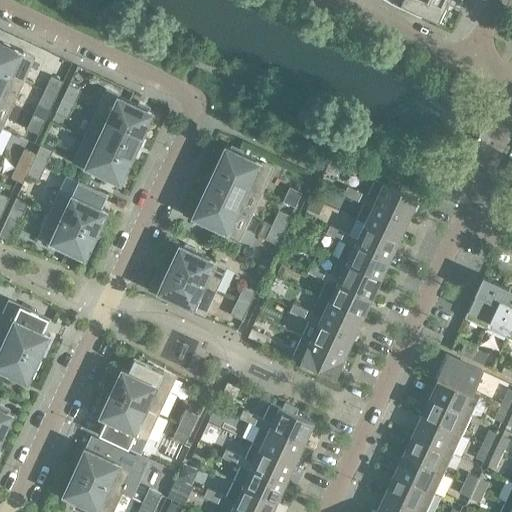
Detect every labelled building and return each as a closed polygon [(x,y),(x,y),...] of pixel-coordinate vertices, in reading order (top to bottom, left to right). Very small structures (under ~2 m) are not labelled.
[(442,5),(443,0),(403,0),(401,6),(438,23),(446,7),(442,5)] [(34,56),(0,40),(0,69),(23,81),(34,56)] [(0,69),(0,98),(12,104),(23,81),(0,69)] [(51,76),(44,90),(56,96),(63,81),(51,76)] [(81,89),(69,84),(62,98),(74,104),(81,89)] [(49,110),(56,96),(44,90),(37,105),(49,110)] [(107,90),(95,114),(143,136),(154,112),(147,109),(147,108),(146,108),(146,109),(140,106),(140,105),(139,105),(107,90)] [(0,98),(0,126),(1,127),(12,104),(0,98)] [(67,118),(74,104),(62,98),(55,112),(67,118)] [(45,120),(33,114),(26,129),(38,134),(45,120)] [(132,159),(143,136),(95,114),(85,137),(132,159)] [(121,183),(132,159),(85,137),(73,161),(106,176),(106,177),(107,177),(107,176),(113,179),(113,180),(114,180),(121,183)] [(232,148),(225,145),(214,169),(261,191),(272,167),(239,152),(240,151),(239,151),(238,152),(232,149),(233,148),(232,148)] [(40,146),(36,155),(33,160),(45,166),(52,151),(40,146)] [(29,169),(33,160),(36,155),(23,149),(17,163),(29,169)] [(33,160),(29,169),(26,174),(39,180),(45,166),(33,160)] [(22,184),(26,174),(29,169),(17,163),(10,178),(22,184)] [(250,214),(261,191),(214,169),(203,192),(250,214)] [(375,178),(374,179),(367,195),(376,199),(374,203),(408,219),(418,198),(400,190),(402,184),(389,178),(386,184),(375,178)] [(358,200),(361,192),(347,186),(343,193),(358,200)] [(295,207),(301,192),(289,187),(282,201),(295,207)] [(93,204),(61,188),(50,213),(97,234),(108,210),(101,207),(100,206),(100,207),(94,205),(94,204),(94,203),(93,204)] [(239,238),(250,214),(203,192),(192,216),(199,220),(198,220),(199,220),(200,220),(205,223),(206,223),(239,238)] [(399,238),(408,219),(374,203),(376,199),(367,195),(361,192),(358,200),(363,203),(356,218),(365,222),(399,238)] [(0,211),(2,212),(9,198),(0,193),(0,211)] [(28,203),(16,197),(8,213),(21,219),(28,203)] [(284,230),(291,215),(279,209),(272,224),(284,230)] [(85,259),(97,234),(50,213),(38,237),(71,252),(72,253),(72,252),(78,255),(78,256),(79,255),(85,259)] [(390,258),(399,238),(365,222),(357,238),(343,231),(340,239),(345,242),(354,246),(356,242),(390,258)] [(277,244),(284,230),(272,224),(265,239),(277,244)] [(340,239),(343,231),(329,225),(325,233),(340,239)] [(381,278),(390,258),(356,242),(354,246),(345,242),(338,257),(381,278)] [(215,290),(226,266),(194,250),(193,250),(192,250),(187,248),(187,247),(186,247),(179,244),(168,268),(215,290)] [(372,297),(381,278),(338,257),(330,273),(339,277),(337,281),(372,297)] [(321,279),(325,271),(311,264),(307,272),(321,279)] [(215,290),(168,268),(157,292),(164,295),(163,295),(164,296),(164,295),(170,298),(171,299),(171,298),(204,314),(215,290)] [(372,297),(337,281),(339,277),(330,273),(325,271),(321,279),(327,281),(319,297),(362,317),(372,297)] [(486,327),(505,286),(483,276),(476,292),(475,291),(474,293),(475,293),(464,317),(486,327)] [(243,285),(237,300),(249,305),(256,291),(243,285)] [(506,337),(511,324),(511,289),(505,286),(486,327),(506,337)] [(353,336),(362,317),(319,297),(312,312),(307,310),(303,318),(309,320),(317,324),(319,320),(353,336)] [(32,326),(38,313),(9,300),(0,318),(0,340),(39,359),(50,335),(43,331),(44,331),(43,331),(42,332),(36,329),(37,328),(36,327),(36,328),(32,326)] [(242,320),(249,305),(237,300),(230,314),(242,320)] [(303,318),(307,310),(293,303),(289,311),(303,318)] [(344,356),(353,336),(319,320),(317,324),(309,320),(301,336),(344,356)] [(252,328),(248,336),(264,343),(268,336),(252,328)] [(335,376),(344,356),(301,336),(292,356),(303,362),(301,367),(314,374),(317,368),(335,376)] [(39,359),(0,340),(0,369),(13,376),(14,377),(14,376),(20,379),(21,380),(21,379),(28,383),(39,359)] [(471,359),(476,349),(464,343),(459,353),(471,359)] [(487,354),(476,349),(471,359),(483,364),(487,354)] [(437,374),(440,375),(473,390),(482,370),(446,354),(437,374)] [(511,377),(511,365),(505,362),(500,372),(511,377)] [(157,414),(174,377),(145,363),(140,376),(136,374),(135,373),(135,374),(129,372),(129,371),(128,370),(128,371),(121,368),(110,392),(157,414)] [(480,394),(473,390),(440,375),(431,395),(471,414),(480,394)] [(508,407),(511,398),(511,389),(508,387),(501,404),(508,407)] [(157,414),(110,392),(99,416),(106,419),(106,420),(107,419),(113,422),(112,422),(113,423),(113,422),(146,438),(157,414)] [(471,414),(431,395),(422,415),(462,433),(471,414)] [(271,402),(263,418),(271,423),(270,426),(304,442),(313,422),(296,414),(298,408),(285,402),(282,407),(271,402)] [(501,421),(508,407),(501,404),(494,418),(501,421)] [(0,435),(2,437),(13,413),(7,410),(6,409),(6,410),(0,407),(0,406),(0,435)] [(186,409),(179,423),(191,429),(198,415),(186,409)] [(254,424),(257,416),(243,409),(239,417),(254,424)] [(462,433),(422,415),(413,434),(453,453),(462,433)] [(295,462),(304,442),(270,426),(271,423),(263,418),(257,416),(254,424),(259,426),(252,442),(295,462)] [(184,444),(191,429),(179,423),(172,438),(184,444)] [(489,429),(482,443),(490,446),(496,432),(489,429)] [(453,453),(413,434),(404,454),(444,472),(453,453)] [(509,438),(501,435),(494,450),(502,454),(509,438)] [(286,482),(295,462),(252,442),(245,458),(239,455),(235,463),(241,466),(250,470),(251,466),(286,482)] [(483,461),(490,446),(482,443),(476,457),(483,461)] [(85,446),(73,470),(121,492),(132,468),(99,453),(98,452),(98,453),(92,450),(92,449),(91,449),(85,446)] [(235,463),(239,455),(225,448),(221,456),(235,463)] [(496,466),(502,454),(494,450),(488,463),(496,466)] [(444,472),(404,454),(395,474),(434,492),(444,472)] [(177,477),(191,484),(198,470),(184,463),(177,477)] [(277,501),(286,482),(251,466),(250,470),(241,466),(234,481),(277,501)] [(111,511),(121,492),(73,470),(62,494),(69,498),(70,498),(76,500),(76,501),(77,501),(80,503),(76,511),(111,511)] [(474,487),(479,477),(469,472),(464,482),(474,487)] [(425,511),(434,492),(395,474),(386,493),(425,511)] [(489,482),(479,477),(474,487),(473,488),(483,493),(489,482)] [(175,479),(167,497),(184,505),(193,487),(175,479)] [(248,511),(271,511),(277,501),(234,481),(226,497),(235,501),(233,505),(248,511)] [(469,497),(473,488),(474,487),(464,482),(460,492),(469,497)] [(149,488),(142,502),(154,508),(161,493),(149,488)] [(217,502),(221,494),(207,488),(203,496),(217,502)] [(479,501),(483,493),(473,488),(469,497),(479,501)] [(425,511),(386,493),(377,511),(376,511),(425,511)] [(248,511),(233,505),(235,501),(226,497),(221,494),(217,502),(223,505),(219,511),(248,511)] [(152,511),(154,508),(142,502),(137,511),(152,511)] [(511,511),(511,506),(504,502),(499,511),(511,511)]
